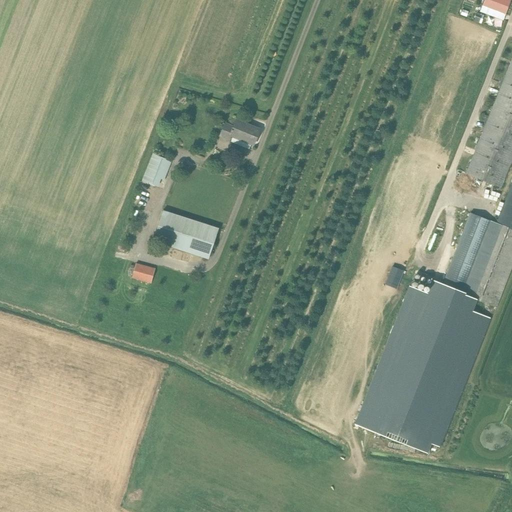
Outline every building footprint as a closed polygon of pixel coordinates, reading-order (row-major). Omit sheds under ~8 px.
[(510,0),(484,0),(482,5),(505,14),(510,0)] [(511,59),(489,117),(483,115),(482,120),(487,122),(466,173),(466,174),(465,178),(475,182),(476,178),(501,187),(511,159),(511,59)] [(253,145),(259,131),(248,126),(248,125),(236,120),(233,127),(225,123),(220,136),(229,140),(230,136),(253,145)] [(170,162),(152,154),(142,180),(160,187),(170,162)] [(496,307),(511,264),(511,180),(496,222),(493,221),(492,222),(471,213),(442,285),(476,299),(496,307)] [(153,241),(208,259),(218,228),(162,211),(153,241)] [(132,277),(151,283),(156,268),(137,262),(132,277)] [(385,284),(397,288),(403,271),(392,267),(385,284)] [(442,285),(433,280),(428,292),(411,286),(355,423),(427,453),(431,444),(437,446),(490,319),(472,311),(476,299),(442,285)]
